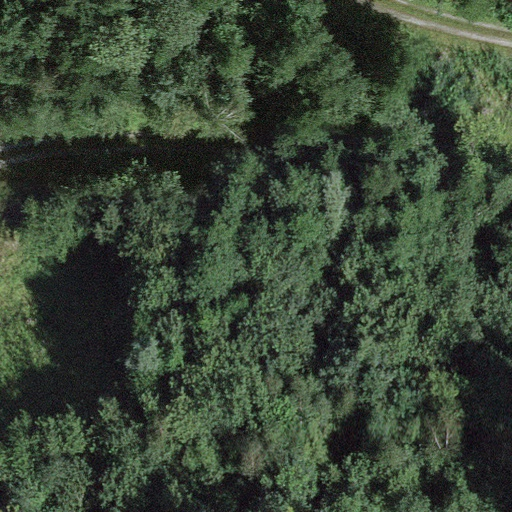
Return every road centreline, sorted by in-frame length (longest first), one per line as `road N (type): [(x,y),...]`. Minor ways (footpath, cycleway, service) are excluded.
road 1 (track): [(0,161),(107,141),(332,150),(511,174)]
road 2 (track): [(511,33),(395,16),(362,0)]
